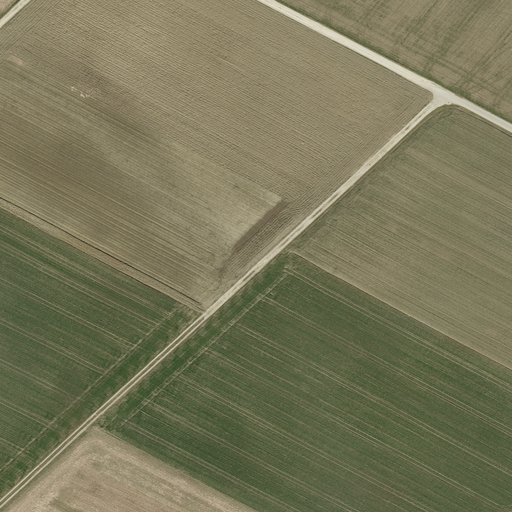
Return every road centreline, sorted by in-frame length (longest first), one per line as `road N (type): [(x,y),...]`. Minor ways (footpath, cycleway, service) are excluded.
road 1 (track): [(0,502),(445,95)]
road 2 (track): [(263,0),(445,95)]
